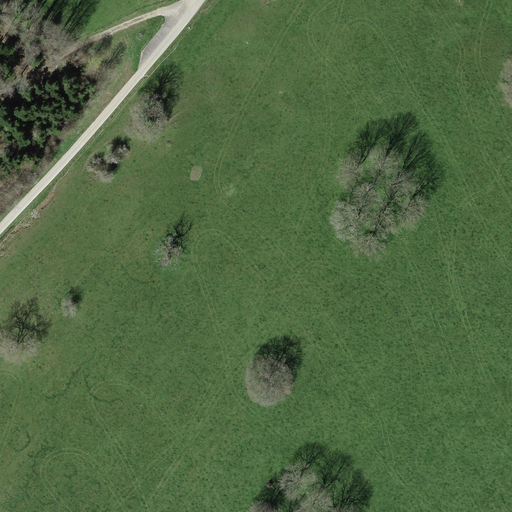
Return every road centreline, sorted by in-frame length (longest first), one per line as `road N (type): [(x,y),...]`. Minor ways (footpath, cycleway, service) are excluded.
road 1 (track): [(200,0),(0,229)]
road 2 (track): [(191,13),(165,11),(125,26),(0,94)]
